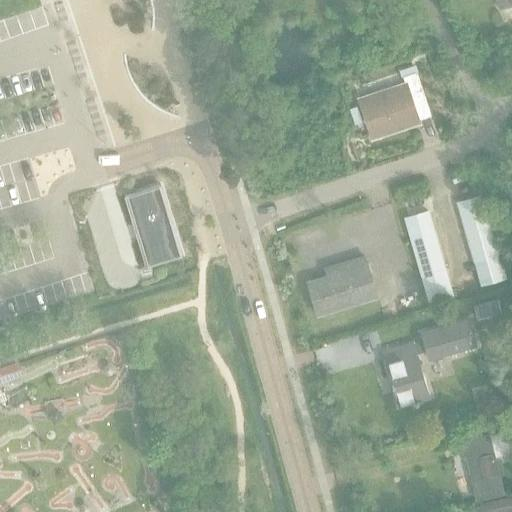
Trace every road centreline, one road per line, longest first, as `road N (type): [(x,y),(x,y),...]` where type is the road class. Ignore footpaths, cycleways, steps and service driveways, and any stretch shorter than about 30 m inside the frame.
road 1 (unclassified): [(312,511),(228,222)]
road 2 (unclassified): [(228,222),(476,138),(488,123)]
road 3 (unclassified): [(228,222),(158,0)]
road 4 (residential): [(488,123),(427,0)]
